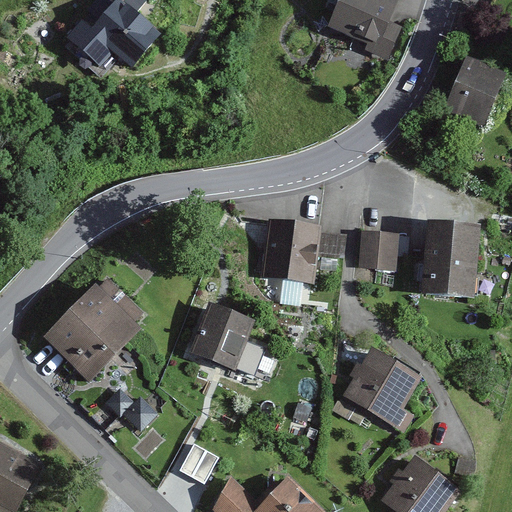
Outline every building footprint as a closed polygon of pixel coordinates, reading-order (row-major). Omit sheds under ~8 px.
[(109,0),(98,0),(62,43),(100,74),(113,59),(131,74),(159,41),(109,0)] [(396,0),(341,0),(331,31),(376,47),(372,57),(391,64),(403,29),(388,24),(396,0)] [(500,83),(459,67),(440,116),(481,132),(500,83)] [(325,232),(265,226),(259,285),(319,291),(325,232)] [(476,230),(424,229),(423,299),(475,300),(476,230)] [(401,238),(361,236),(359,276),(400,278),(401,238)] [(95,293),(45,344),(86,385),(137,334),(95,293)] [(253,325),(204,306),(184,356),(250,381),(256,367),(239,361),(253,325)] [(370,349),(340,399),(403,437),(413,421),(400,414),(420,379),(370,349)] [(120,392),(107,404),(143,439),(166,416),(142,394),(132,404),(120,392)] [(17,511),(38,468),(0,449),(0,511),(17,511)] [(444,511),(458,493),(411,460),(380,505),(390,511),(444,511)] [(253,503),(229,477),(205,500),(216,511),(327,511),(289,471),(253,503)]
